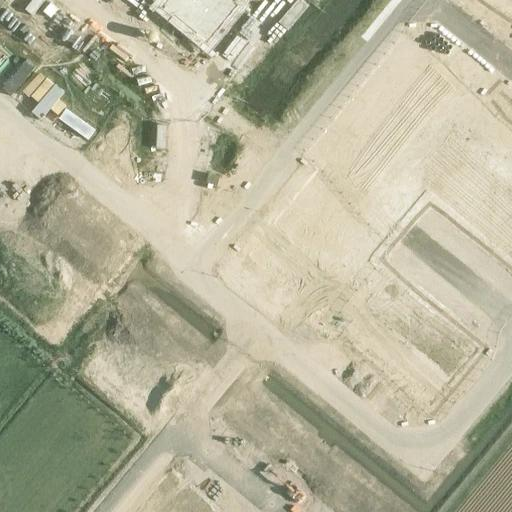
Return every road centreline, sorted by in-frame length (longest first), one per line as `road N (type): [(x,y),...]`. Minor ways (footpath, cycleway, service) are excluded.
road 1 (residential): [(196,269),(396,446),(438,444),(511,356)]
road 2 (residential): [(0,106),(196,269)]
road 3 (residential): [(277,165),(413,0)]
road 4 (residential): [(203,100),(196,269)]
road 5 (residential): [(80,0),(203,100)]
road 6 (unknown): [(405,237),(511,326)]
road 7 (residential): [(196,269),(277,165)]
road 8 (residential): [(284,0),(203,100)]
